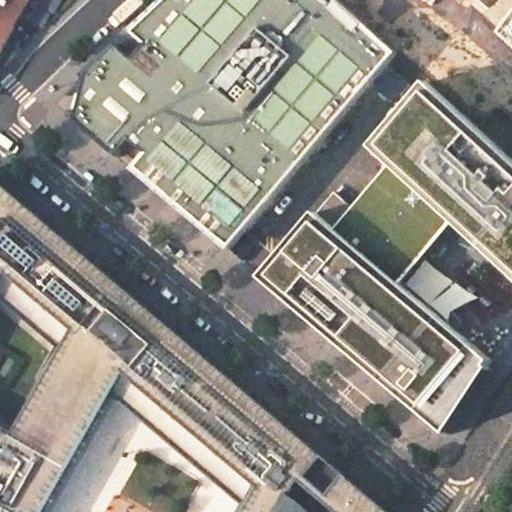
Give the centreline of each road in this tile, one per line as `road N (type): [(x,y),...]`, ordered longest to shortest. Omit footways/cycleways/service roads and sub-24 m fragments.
road 1 (residential): [(0,123),(458,511)]
road 2 (residential): [(113,0),(0,103)]
